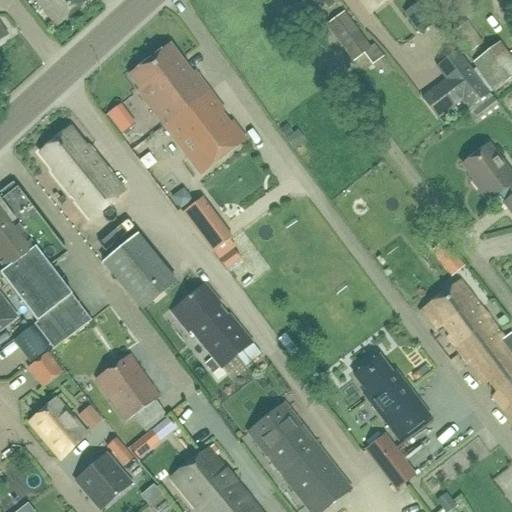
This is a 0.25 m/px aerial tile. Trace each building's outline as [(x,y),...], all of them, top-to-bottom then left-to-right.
[(35,0),(57,26),(89,0),(35,0)] [(330,0),(293,0),(306,17),(323,3),(327,10),(334,5),(330,0)] [(360,0),(370,13),(387,0),(360,0)] [(370,49),(343,14),(326,26),(353,61),(363,53),(371,64),(381,56),(373,46),(370,49)] [(431,26),(423,16),(410,26),(417,36),(431,26)] [(162,127),(209,92),(194,73),(190,76),(179,62),(181,60),(170,45),(128,76),(139,91),(137,93),(162,127)] [(457,53),(436,68),(467,110),(489,94),(457,53)] [(209,92),(162,127),(199,176),(245,141),(209,92)] [(92,156),(70,129),(39,154),(54,172),(52,173),(90,221),(125,193),(124,192),(122,194),(104,171),(105,169),(94,155),(92,156)] [(511,179),(487,146),(461,166),(478,189),(477,190),(487,204),(498,196),(510,213),(511,211),(511,179)] [(66,254),(12,184),(0,193),(0,264),(5,270),(0,273),(0,275),(37,323),(34,325),(53,350),(91,322),(49,267),(66,254)] [(211,255),(232,239),(202,199),(181,214),(211,255)] [(511,256),(511,239),(479,236),(478,254),(511,256)] [(141,311),(175,283),(137,237),(103,264),(141,311)] [(442,244),(428,256),(449,282),(463,271),(442,244)] [(253,258),(239,263),(245,280),(259,275),(253,258)] [(504,339),(459,281),(419,313),(435,333),(442,327),(450,336),(447,339),(483,386),(488,383),(496,392),(492,397),(511,422),(511,336),(510,334),(504,339)] [(252,342),(206,285),(172,312),(189,333),(192,330),(214,357),(205,365),(212,374),(235,355),(245,367),(260,354),(251,343),(252,342)] [(0,331),(16,319),(0,297),(0,331)] [(30,363),(49,348),(32,326),(13,341),(30,363)] [(42,390),(63,374),(48,354),(27,369),(42,390)] [(167,419),(162,412),(163,412),(155,401),(160,397),(130,356),(95,381),(125,423),(134,416),(142,427),(141,428),(145,434),(167,419)] [(379,357),(353,376),(365,393),(363,395),(398,441),(429,417),(402,382),(399,384),(379,357)] [(61,460),(86,438),(88,437),(56,400),(29,424),(61,460)] [(308,511),(321,511),(348,491),(319,451),(320,451),(284,405),(247,434),(308,511)] [(87,410),(76,420),(88,434),(99,425),(87,410)] [(363,451),(395,493),(416,476),(384,435),(363,451)] [(117,459),(127,450),(117,439),(107,448),(117,459)] [(139,461),(151,450),(142,440),(130,450),(139,461)] [(197,511),(244,511),(253,505),(213,456),(217,452),(213,445),(169,481),(188,504),(189,503),(197,511)] [(76,481),(100,508),(129,483),(105,456),(76,481)] [(453,504),(446,495),(437,502),(444,511),(453,504)] [(32,511),(26,503),(14,511),(32,511)]
